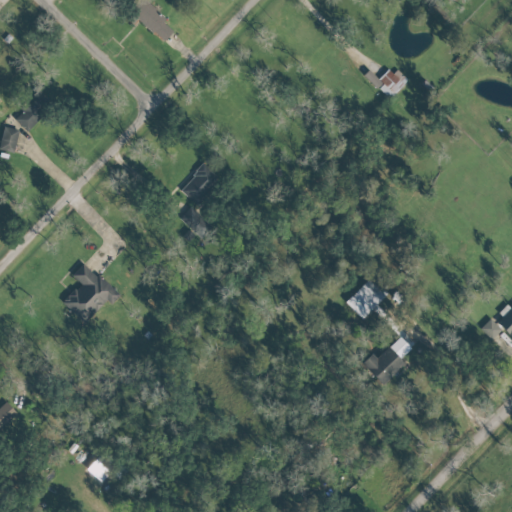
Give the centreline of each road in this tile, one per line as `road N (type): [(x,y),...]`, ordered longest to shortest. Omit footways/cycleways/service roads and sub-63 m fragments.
road 1 (residential): [(262,0),(0,272)]
road 2 (residential): [(0,360),(77,454),(88,497),(106,511)]
road 3 (residential): [(154,110),(39,0)]
road 4 (residential): [(411,511),(511,407)]
